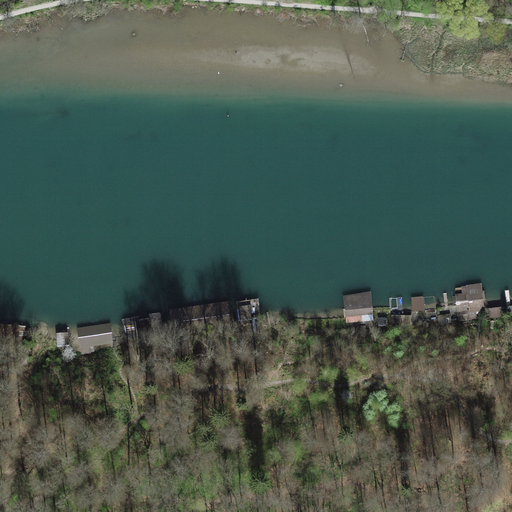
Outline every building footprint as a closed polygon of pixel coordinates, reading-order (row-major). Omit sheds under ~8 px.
[(482,284),(455,287),(458,320),(486,317),(482,284)] [(370,293),(343,296),(345,323),(373,320),(370,293)] [(423,297),(411,298),(413,312),(425,311),(423,297)] [(258,301),(238,303),(241,321),(260,318),(258,301)] [(230,304),(170,312),(172,330),(232,322),(230,304)] [(511,306),(488,309),(489,318),(511,315),(511,306)] [(162,313),(126,317),(128,338),(164,333),(162,313)] [(450,314),(438,316),(439,324),(451,322),(450,314)] [(412,316),(391,316),(391,325),(412,326),(412,316)] [(111,324),(77,328),(79,348),(114,344),(112,328),(111,324)] [(25,328),(0,326),(0,343),(24,345),(25,328)] [(67,330),(56,331),(58,346),(68,345),(67,330)]
